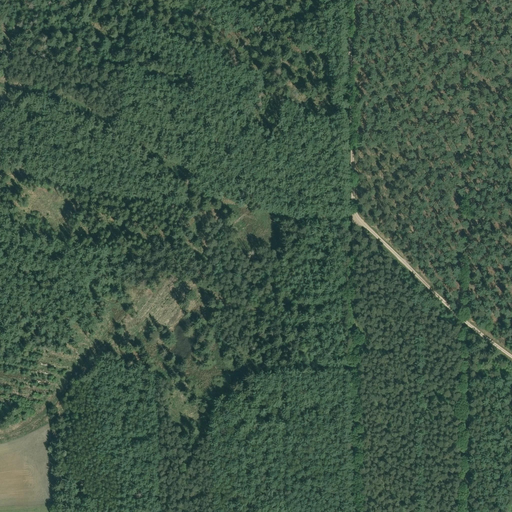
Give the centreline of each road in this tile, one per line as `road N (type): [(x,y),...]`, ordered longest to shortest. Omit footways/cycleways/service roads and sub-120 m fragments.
road 1 (track): [(355,336),(348,0)]
road 2 (track): [(511,350),(353,222)]
